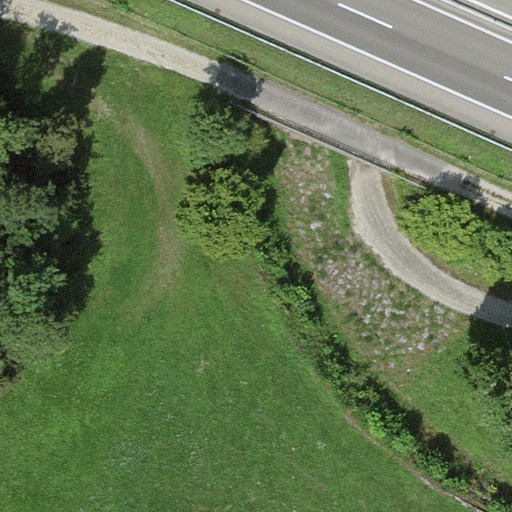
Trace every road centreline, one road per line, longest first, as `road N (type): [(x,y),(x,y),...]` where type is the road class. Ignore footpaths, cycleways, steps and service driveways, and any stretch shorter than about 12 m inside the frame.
road 1 (track): [(0,3),(244,84),(511,204)]
road 2 (track): [(352,0),(379,223),(432,278),(511,309)]
road 3 (track): [(26,11),(139,131),(195,267)]
road 4 (motorway): [(331,0),(511,79)]
